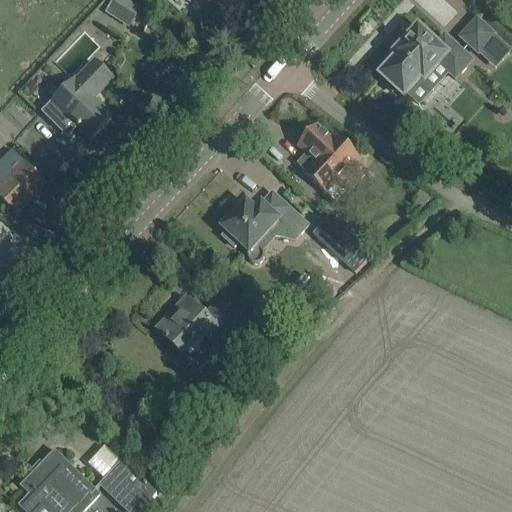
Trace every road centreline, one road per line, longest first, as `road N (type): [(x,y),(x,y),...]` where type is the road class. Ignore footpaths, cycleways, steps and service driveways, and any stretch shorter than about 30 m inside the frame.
road 1 (tertiary): [(0,372),(289,70)]
road 2 (residential): [(289,70),(442,188),(511,223)]
